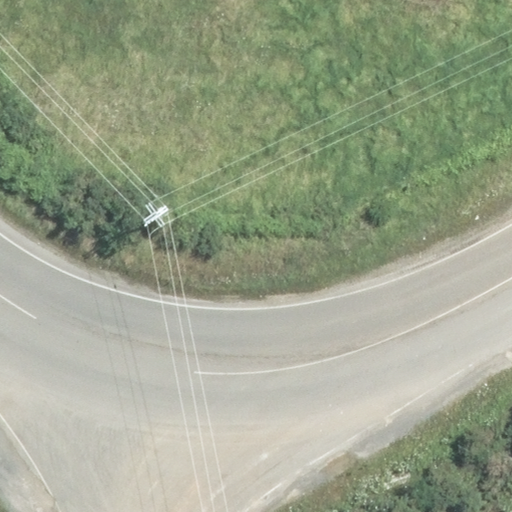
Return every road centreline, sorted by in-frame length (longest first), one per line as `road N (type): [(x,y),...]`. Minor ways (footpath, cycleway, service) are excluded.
road 1 (tertiary): [(175,370),(270,373),(366,348),(511,275)]
road 2 (tertiary): [(0,286),(72,332),(175,370)]
road 3 (unclassified): [(182,511),(175,370)]
